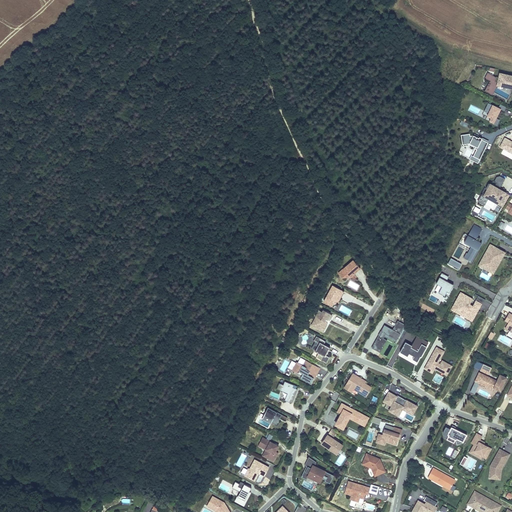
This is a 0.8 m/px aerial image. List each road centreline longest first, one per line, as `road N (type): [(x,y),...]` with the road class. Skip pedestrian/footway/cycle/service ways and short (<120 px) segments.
road 1 (track): [(378,300),(386,286),(328,210),(272,91),(249,0)]
road 2 (residential): [(329,511),(289,479),(302,414),(345,357),(394,373),(442,406)]
